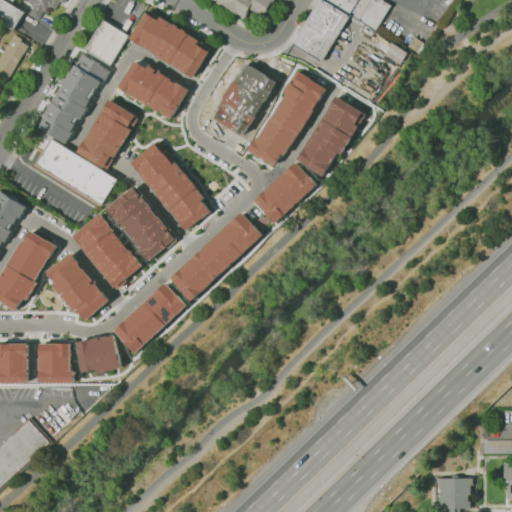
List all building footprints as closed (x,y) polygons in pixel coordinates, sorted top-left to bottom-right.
[(0,0),(17,0),(15,4),(28,12),(17,30),(0,19),(0,0)] [(30,0),(61,0),(52,16),(47,13),(41,22),(30,15),(36,6),(29,2),(30,0)] [(271,0),(261,16),(247,7),(240,17),(212,0),(271,0)] [(315,0),(317,0),(346,17),(317,64),(287,45),(315,0)] [(379,0),(388,5),(372,31),(322,0),(379,0)] [(161,41),(170,27),(157,18),(148,33),(161,41)] [(99,20),(126,36),(108,66),(81,50),(99,20)] [(180,58),(193,38),(179,29),(167,50),(180,58)] [(0,63),(17,35),(32,45),(10,81),(0,75),(0,63)] [(184,66),(198,42),(212,50),(199,74),(184,66)] [(384,54),(399,64),(406,53),(400,49),(399,52),(390,46),(384,54)] [(64,143),(36,127),(80,53),(110,71),(64,143)] [(118,85),(134,61),(145,68),(130,93),(118,85)] [(131,94),(148,64),(188,90),(169,120),(131,94)] [(226,88),(238,70),(252,79),(240,97),(226,88)] [(291,71),(326,89),(276,168),(243,150),(291,71)] [(297,160),(327,178),(364,112),(334,95),(297,160)] [(138,115),(107,99),(78,153),(109,170),(138,115)] [(211,110),(251,134),(243,149),(202,124),(211,110)] [(114,181),(98,207),(31,165),(39,153),(25,145),(34,131),(114,181)] [(210,212),(186,231),(131,162),(159,140),(203,196),(201,200),(210,212)] [(276,224),(317,184),(294,161),(254,201),(276,224)] [(107,206),(146,261),(175,241),(136,185),(107,206)] [(0,247),(12,227),(14,228),(27,206),(0,189),(0,247)] [(263,235),(241,211),(170,279),(192,302),(263,235)] [(143,266),(99,214),(72,236),(116,288),(143,266)] [(0,222),(48,252),(4,286),(0,283),(0,270),(13,250),(0,242),(0,222)] [(109,301),(70,252),(46,272),(55,284),(53,285),(82,322),(109,301)] [(113,330),(135,354),(187,305),(165,282),(113,330)] [(76,341),(82,372),(97,369),(98,373),(120,369),(114,334),(76,341)] [(28,343),(0,343),(0,382),(29,382),(28,343)] [(72,343),(39,343),(39,383),(72,382),(72,343)] [(0,442),(24,421),(44,443),(0,483),(0,442)] [(511,439),(483,439),(483,453),(511,452),(511,439)] [(468,511),(468,510),(471,510),(470,477),(437,477),(437,511),(468,511)]
